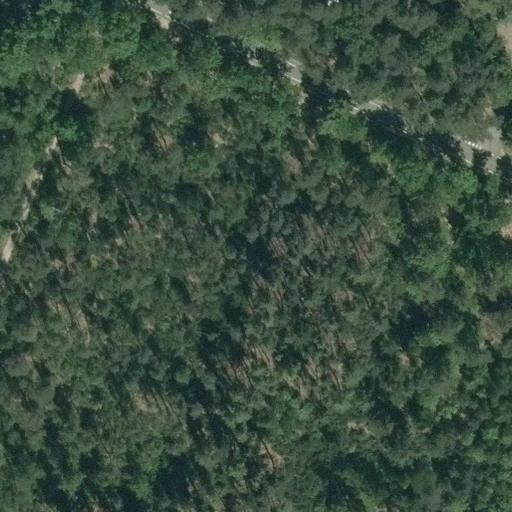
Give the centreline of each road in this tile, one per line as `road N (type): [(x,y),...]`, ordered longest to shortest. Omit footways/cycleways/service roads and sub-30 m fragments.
road 1 (tertiary): [(475,160),(147,0)]
road 2 (track): [(110,0),(0,270)]
